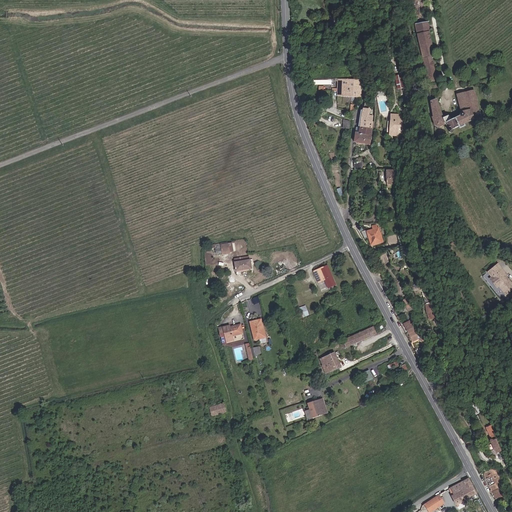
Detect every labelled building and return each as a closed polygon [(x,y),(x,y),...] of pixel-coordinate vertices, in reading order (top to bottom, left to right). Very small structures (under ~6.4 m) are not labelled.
[(333,16),(334,25),(347,23),(346,15),(333,16)] [(426,23),(414,26),(416,36),(428,33),(429,33),(426,23)] [(428,33),(416,36),(422,59),(425,74),(434,72),(430,56),(433,55),(428,33)] [(338,64),(358,64),(357,48),(337,49),(338,64)] [(434,72),(425,74),(427,83),(435,81),(434,72)] [(360,90),(360,80),(346,80),(342,80),(339,80),(338,79),(337,91),(336,97),(360,98),(361,90),(360,90)] [(429,102),(433,126),(438,128),(447,126),(449,131),(449,132),(448,132),(448,133),(449,134),(451,134),(452,134),(452,133),(452,132),(481,117),(479,112),(474,91),(457,95),(461,113),(460,114),(460,116),(450,121),(447,117),(443,118),(435,100),(429,102)] [(362,109),(359,128),(372,130),(373,130),(374,122),(371,122),(372,117),(368,116),(369,110),(362,109)] [(389,136),(396,137),(397,131),(398,123),(399,121),(398,116),(391,115),(389,136)] [(372,130),(359,128),(358,135),(364,135),(371,137),(372,130)] [(358,135),(354,134),(353,143),(363,144),(364,135),(358,135)] [(364,135),(363,144),(369,145),(371,137),(364,135)] [(387,179),(394,179),(395,179),(395,171),(386,171),(387,179)] [(383,240),(379,227),(367,230),(371,244),(383,240)] [(252,269),(252,260),(251,260),(236,262),(237,270),(252,269)] [(324,278),(328,287),(335,284),(326,264),(314,270),(318,281),(324,278)] [(509,283),(506,280),(510,277),(501,266),(491,275),(495,280),(493,281),(500,290),(502,289),(506,293),(510,290),(511,292),(511,282),(511,281),(509,283)] [(392,304),(399,301),(396,294),(389,297),(392,304)] [(408,296),(401,301),(407,311),(415,308),(408,296)] [(242,302),(245,312),(250,311),(247,300),(242,302)] [(432,303),(432,301),(424,304),(425,311),(428,321),(436,317),(432,303)] [(307,305),(299,307),(301,316),(309,315),(307,305)] [(370,315),(374,322),(379,319),(375,312),(370,315)] [(256,319),(261,337),(266,336),(261,318),(256,319)] [(254,339),(261,337),(256,319),(250,321),(254,339)] [(403,324),(408,334),(416,329),(413,323),(410,324),(408,322),(403,324)] [(243,332),(240,323),(229,326),(229,325),(222,327),(226,342),(233,340),(232,335),(243,332)] [(376,332),(373,326),(344,340),(348,349),(368,339),(367,337),(376,332)] [(421,336),(416,329),(408,334),(412,341),(417,339),(422,344),(424,340),(422,336),(421,336)] [(259,345),(253,347),(255,355),(261,354),(259,345)] [(328,370),(342,364),(336,350),(323,356),(328,370)] [(391,370),(398,367),(396,362),(389,365),(391,370)] [(307,400),(311,416),(322,413),(317,397),(307,400)] [(211,417),(227,413),(224,402),(208,407),(211,417)] [(496,453),(501,451),(499,446),(496,437),(491,425),(485,427),(491,439),(489,440),(488,441),(489,441),(489,442),(490,443),(491,443),(496,453)] [(483,473),(495,499),(504,495),(501,488),(505,483),(501,471),(490,470),(483,473)] [(475,495),(467,480),(449,489),(452,496),(450,497),(455,505),(475,495)] [(440,494),(426,504),(431,511),(446,502),(440,494)]
